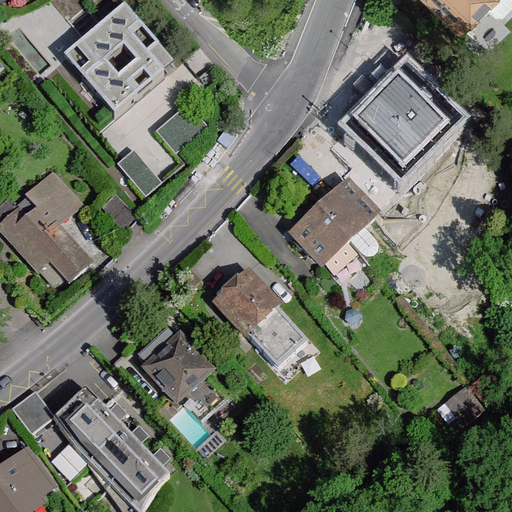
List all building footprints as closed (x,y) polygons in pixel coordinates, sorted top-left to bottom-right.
[(490,0),(432,0),(459,29),(490,0)] [(177,74),(126,13),(64,65),(116,126),(177,74)] [(463,126),(409,72),(349,133),(403,187),(463,126)] [(190,109),(157,136),(176,159),(209,132),(190,109)] [(136,155),(119,169),(146,202),(163,188),(136,155)] [(0,236),(39,280),(50,270),(70,292),(95,270),(61,233),(86,211),(55,176),(15,212),(8,203),(0,210),(0,236)] [(382,220),(350,186),(290,240),(322,276),(327,271),(337,282),(360,261),(350,249),(382,220)] [(125,235),(139,222),(117,199),(103,213),(125,235)] [(287,309),(254,273),(214,310),(247,346),(287,309)] [(212,370),(181,336),(145,368),(181,408),(185,404),(203,424),(228,401),(205,376),(212,370)] [(473,386),(444,406),(457,425),(486,405),(473,386)] [(40,391),(17,408),(36,434),(59,417),(40,391)] [(149,511),(172,480),(88,392),(56,422),(77,452),(136,511),(149,511)] [(0,511),(34,511),(60,494),(28,452),(0,472),(0,511)]
